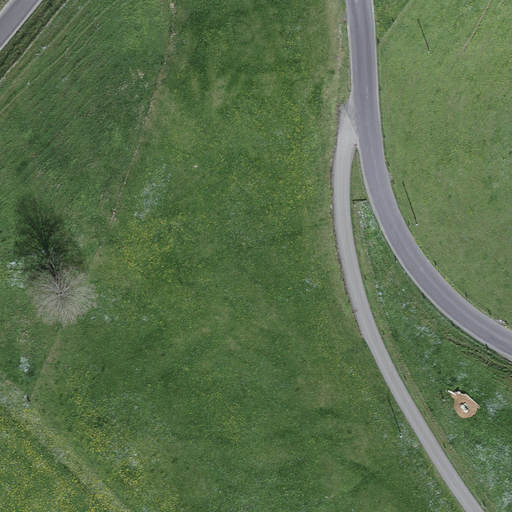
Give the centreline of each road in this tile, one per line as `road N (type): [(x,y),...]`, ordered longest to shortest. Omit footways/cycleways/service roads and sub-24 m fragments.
road 1 (track): [(475,511),(386,375),(359,316),(339,169),(346,134),(366,105)]
road 2 (unclassified): [(358,0),(371,154),(398,235),(451,302),(511,344)]
